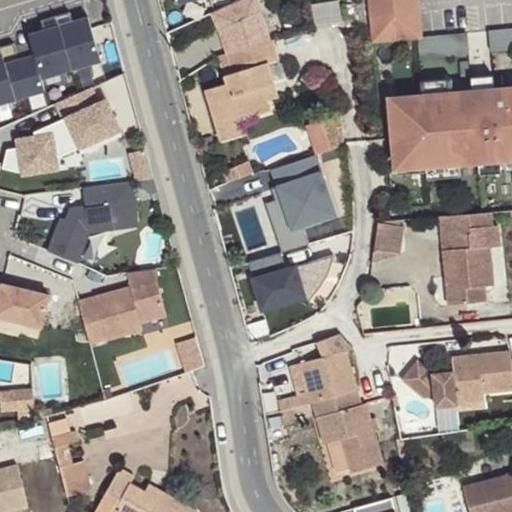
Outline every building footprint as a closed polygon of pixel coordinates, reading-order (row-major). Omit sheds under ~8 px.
[(182,0),(186,13),(217,5),(215,2),(214,0),(182,0)] [(414,11),(412,0),(363,0),(365,16),(414,11)] [(262,2),(220,22),(231,60),(275,47),(266,20),(269,19),(262,2)] [(69,11),(55,15),(72,68),(101,59),(92,28),(91,24),(74,28),(72,20),(69,11)] [(414,38),(417,38),(414,11),(365,16),(368,43),(414,38)] [(35,54),(42,77),(72,68),(55,15),(41,20),(44,29),(46,36),(31,41),(35,54)] [(89,16),(72,20),(74,28),(91,24),(89,16)] [(511,28),(484,31),(486,52),(511,48),(511,28)] [(46,36),(44,29),(28,34),(31,41),(46,36)] [(417,38),(414,38),(416,59),(464,54),(462,33),(417,38)] [(207,42),(183,49),(189,71),(212,64),(207,42)] [(13,43),(0,46),(0,48),(15,98),(45,89),(42,77),(35,54),(18,59),(13,43)] [(237,79),(229,82),(231,90),(209,96),(225,147),(249,140),(244,125),(274,116),(272,108),(267,94),(278,91),(272,71),(282,68),(275,47),(231,60),(237,79)] [(0,103),(15,98),(0,48),(0,103)] [(223,63),(229,82),(237,79),(231,60),(223,63)] [(467,78),(468,91),(490,89),(489,76),(467,78)] [(416,82),(417,95),(449,93),(447,79),(416,82)] [(511,86),(416,95),(417,103),(386,106),(391,162),(422,159),(423,167),(511,158),(511,86)] [(19,149),(8,150),(4,169),(24,173),(24,175),(59,169),(53,152),(119,129),(105,100),(97,103),(89,88),(55,104),(63,120),(43,129),(45,136),(17,141),(19,149)] [(267,94),(272,108),(282,104),(278,91),(267,94)] [(318,151),(347,141),(337,112),(308,122),(318,151)] [(34,134),(35,138),(45,136),(43,129),(34,134)] [(321,159),(278,173),(283,190),(286,202),(269,207),(284,256),(311,248),(306,228),(339,219),(321,159)] [(423,167),(422,159),(391,162),(393,176),(423,173),(424,180),(457,177),(456,164),(423,167)] [(475,162),(476,175),(498,173),(497,160),(475,162)] [(68,210),(50,254),(78,265),(91,231),(138,225),(132,181),(85,188),(87,207),(68,210)] [(283,190),(276,192),(279,204),(286,202),(283,190)] [(481,214),(443,217),(446,249),(453,248),(455,266),(447,267),(451,303),(485,299),(484,284),(493,283),(490,245),(500,244),(498,224),(482,226),(481,214)] [(381,222),(375,261),(402,253),(406,226),(381,222)] [(284,256),(251,266),(263,308),(267,310),(298,300),(299,298),(307,302),(321,293),(331,279),(337,260),(289,273),(284,256)] [(81,305),(94,347),(145,331),(143,324),(169,316),(159,285),(157,270),(128,274),(132,289),(81,305)] [(0,288),(0,319),(45,329),(52,296),(4,287),(3,289),(0,288)] [(352,471),(383,463),(365,403),(361,404),(346,352),(349,346),(338,331),(317,343),(325,356),(302,363),(310,392),(295,396),(298,405),(313,401),(325,442),(342,437),(352,471)] [(188,369),(208,363),(198,333),(179,339),(188,369)] [(459,393),(511,388),(511,358),(511,349),(452,355),(454,369),(433,371),(417,360),(403,379),(426,395),(436,394),(437,405),(459,403),(460,403),(459,393)] [(302,363),(288,367),(295,396),(310,392),(302,363)] [(37,407),(36,385),(2,386),(3,408),(37,407)] [(486,406),(485,391),(459,393),(460,403),(459,403),(459,408),(486,406)] [(77,433),(54,438),(56,446),(67,443),(78,440),(77,433)] [(67,443),(56,446),(61,466),(72,463),(67,443)] [(72,463),(61,466),(68,495),(91,488),(84,460),(72,463)] [(0,470),(0,510),(1,510),(28,503),(18,465),(0,470)] [(121,468),(99,506),(108,511),(195,511),(196,511),(149,485),(145,491),(131,483),(134,476),(121,468)] [(511,511),(511,474),(467,486),(473,511),(511,511)] [(362,503),(364,511),(401,511),(398,495),(362,503)]
